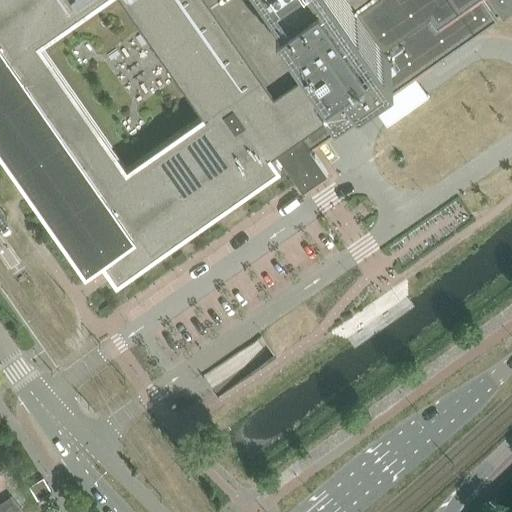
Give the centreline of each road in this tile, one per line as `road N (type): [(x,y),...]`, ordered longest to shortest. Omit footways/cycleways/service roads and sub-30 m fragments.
road 1 (secondary): [(511,363),(328,511)]
road 2 (residential): [(79,450),(0,346)]
